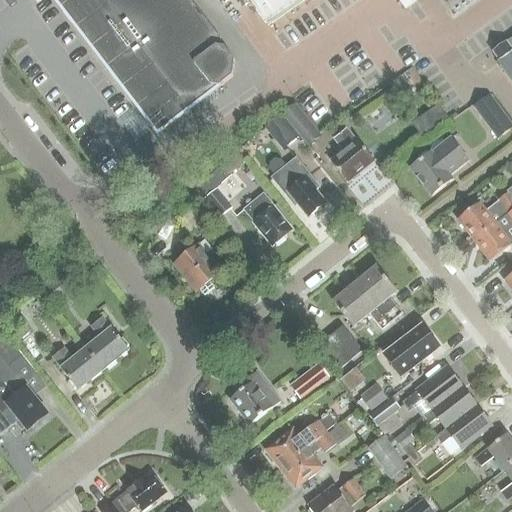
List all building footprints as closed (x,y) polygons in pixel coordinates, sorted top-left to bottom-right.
[(189,0),(53,0),(157,134),(178,118),(179,117),(194,106),(220,86),(231,77),(234,61),(219,43),(220,40),(189,0)] [(247,0),(267,27),(305,0),(247,0)] [(416,1),(414,0),(401,0),(398,2),(404,10),(408,7),(416,1)] [(511,51),(496,63),(511,84),(511,51)] [(427,81),(433,76),(425,64),(418,69),(427,81)] [(511,129),(484,97),(471,106),(498,142),(511,130),(511,129)] [(294,105),(282,115),(307,146),(319,136),(294,105)] [(280,116),(265,129),(282,151),(298,138),(280,116)] [(419,122),(412,127),(421,139),(427,135),(419,122)] [(374,163),(356,141),(355,142),(345,130),(333,140),(343,152),(330,162),(348,185),(358,178),(359,175),(374,163)] [(452,180),(449,176),(467,162),(450,139),(431,154),(410,170),(430,197),(452,180)] [(234,175),(243,167),(234,157),(225,164),(234,175)] [(308,218),(325,205),(314,192),(316,191),(307,179),(310,177),(295,159),(285,167),(280,161),(273,159),(269,162),(269,169),(274,176),(271,179),(294,208),(297,205),(308,218)] [(216,172),(207,180),(216,191),(225,183),(216,172)] [(511,183),(505,189),(505,190),(495,199),(483,208),(479,204),(457,221),(473,242),(511,211),(511,183)] [(216,191),(204,200),(220,219),(231,209),(216,191)] [(168,209),(179,223),(198,208),(188,194),(168,209)] [(263,196),(244,211),(253,223),(253,224),(255,226),(255,228),(259,234),(262,234),(272,247),(291,232),(281,220),(282,219),(273,207),(273,208),(263,196)] [(511,211),(473,242),(489,263),(511,245),(511,211)] [(220,274),(198,246),(173,266),(196,294),(199,291),(204,296),(213,289),(209,283),(220,274)] [(368,315),(375,324),(382,332),(402,316),(388,299),(396,293),(376,268),(332,304),(352,328),(368,315)] [(77,287),(66,273),(47,287),(58,302),(77,287)] [(30,331),(15,312),(1,323),(16,342),(30,331)] [(99,339),(86,350),(103,371),(128,351),(126,348),(128,346),(122,339),(120,341),(111,330),(110,330),(101,319),(90,328),(99,339)] [(439,350),(421,327),(383,356),(401,379),(439,350)] [(338,371),(361,352),(342,328),(319,347),(338,371)] [(0,382),(34,427),(47,416),(32,397),(36,395),(24,380),(33,372),(23,359),(0,329),(0,382)] [(103,371),(86,350),(72,361),(63,350),(52,358),(61,370),(60,370),(69,382),(67,383),(73,391),(75,389),(77,392),(103,371)] [(318,365),(296,381),(299,385),(307,395),(329,379),(318,365)] [(358,367),(343,379),(351,390),(367,378),(358,367)] [(424,402),(431,411),(461,388),(446,369),(406,401),(412,408),(420,402),(424,402)] [(250,426),(279,403),(256,373),(248,379),(252,384),(230,401),(250,426)] [(0,434),(14,423),(21,432),(25,429),(27,432),(34,427),(0,382),(0,434)] [(387,400),(375,386),(359,398),(361,399),(368,409),(371,412),(387,400)] [(426,427),(434,421),(438,421),(445,430),(476,407),(461,388),(431,411),(420,419),(426,427)] [(361,399),(356,403),(363,413),(368,409),(361,399)] [(369,417),(376,427),(399,409),(392,399),(369,417)] [(406,401),(402,404),(407,412),(412,408),(406,401)] [(490,426),(476,407),(445,430),(435,438),(441,446),(449,439),(453,440),(460,450),(490,426)] [(273,464),(275,462),(281,470),(327,434),(318,422),(297,438),(291,430),(277,441),(278,442),(266,451),(268,453),(266,454),(273,464)] [(324,454),(335,446),(327,434),(281,470),(286,477),(285,478),(292,488),(293,486),(295,488),(306,479),(307,481),(322,470),(311,456),(320,449),(324,454)] [(493,458),(503,471),(511,464),(511,444),(506,436),(475,460),(481,468),(493,458)] [(407,468),(383,437),(367,449),(390,480),(407,468)] [(401,451),(408,459),(415,453),(409,445),(401,451)] [(422,461),(415,453),(408,459),(414,467),(422,461)] [(511,497),(511,464),(503,471),(511,482),(511,484),(501,494),(506,501),(511,497)] [(144,479),(129,490),(129,491),(112,504),(101,511),(100,511),(129,511),(136,507),(140,511),(141,511),(166,494),(152,476),(146,481),(144,479)] [(310,511),(352,511),(350,508),(365,497),(352,480),(337,492),(333,487),(307,507),(310,511)] [(430,511),(421,500),(412,507),(415,511),(430,511)]
